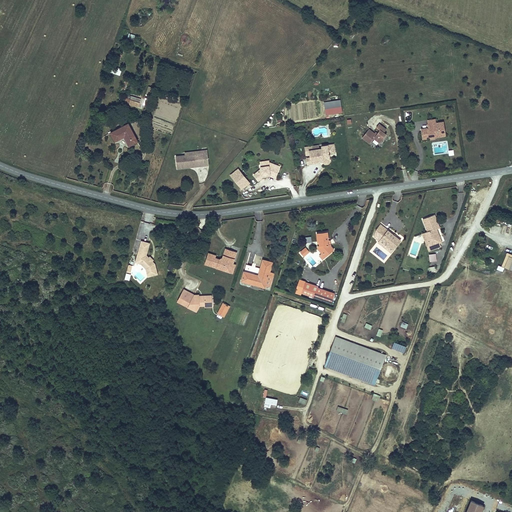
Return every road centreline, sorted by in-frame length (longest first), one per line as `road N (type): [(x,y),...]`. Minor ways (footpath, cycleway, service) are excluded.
road 1 (tertiary): [(0,165),(192,214),(511,170)]
road 2 (unknown): [(501,171),(485,217),(446,277),(349,293)]
